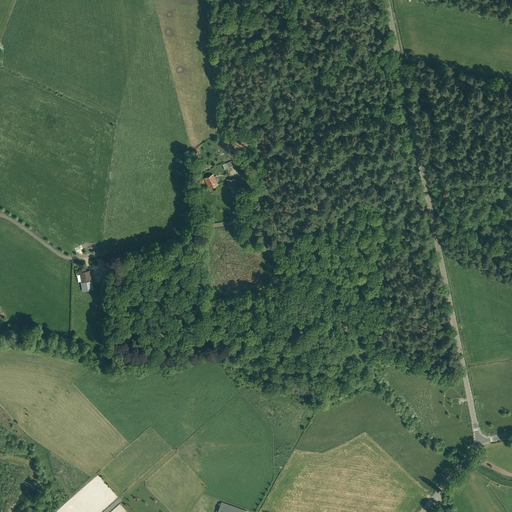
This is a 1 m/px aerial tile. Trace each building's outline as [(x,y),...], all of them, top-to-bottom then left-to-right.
[(235,166),(233,160),(222,165),(225,170),(227,169),(235,166)] [(213,174),(205,178),(209,188),(218,184),(215,179),(217,178),(216,176),(214,176),(213,174)] [(227,180),(228,187),(231,187),(231,191),(232,197),(235,197),(235,196),(237,196),(236,193),(237,193),(237,191),(237,190),(237,186),(236,179),(227,180)] [(84,272),(83,269),(79,269),(81,282),(92,280),(90,270),(84,272)] [(98,283),(98,282),(101,282),(99,274),(96,275),(92,275),(94,284),(98,283)] [(216,511),(245,511),(246,511),(221,502),(221,503),(219,503),(216,511)]
